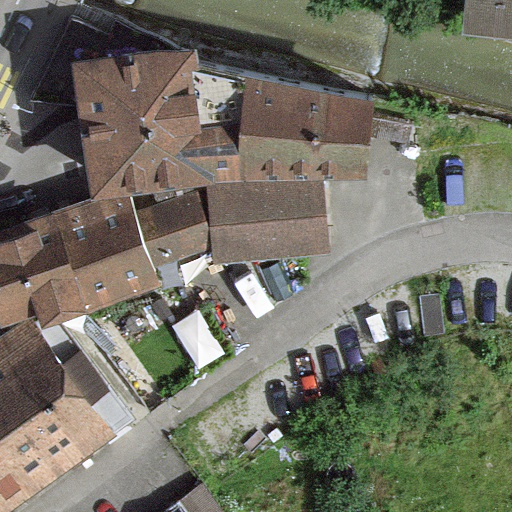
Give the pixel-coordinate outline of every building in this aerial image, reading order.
[(511,0),(469,0),(468,17),(511,21),(511,0)] [(360,160),(367,98),(192,60),(184,48),(135,54),(82,61),(101,173),(205,162),(281,161),(360,160)] [(214,259),(321,250),(314,177),(207,186),(214,259)] [(0,309),(36,295),(45,308),(54,309),(152,274),(148,263),(208,242),(193,194),(132,214),(125,193),(84,203),(66,209),(0,232),(0,309)] [(0,511),(0,501),(25,483),(124,412),(69,326),(46,330),(34,317),(0,340),(0,511)] [(217,511),(198,485),(174,502),(181,511),(217,511)]
